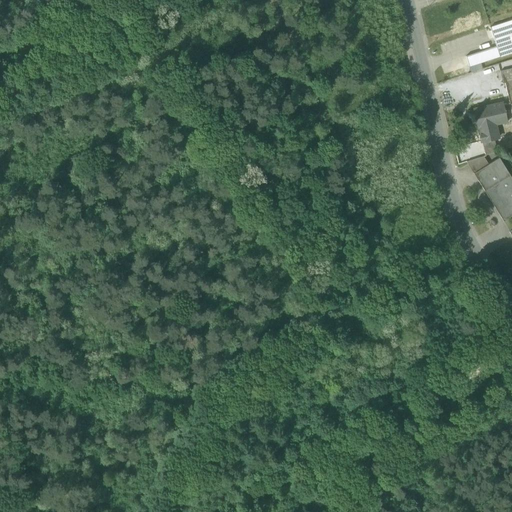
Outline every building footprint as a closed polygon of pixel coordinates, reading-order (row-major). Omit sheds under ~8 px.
[(499,57),(511,52),(511,20),(490,28),(496,47),(499,57)] [(468,67),(499,57),(496,47),(465,57),(468,67)] [(503,84),(505,83),(504,81),(511,78),(511,68),(500,71),(503,84)] [(481,142),(482,142),(494,139),(498,138),(495,124),(494,119),(506,116),(503,103),(474,110),(481,142)] [(507,122),(506,116),(494,119),(495,124),(507,122)] [(482,142),(485,156),(497,152),(494,139),(482,142)] [(468,162),(475,173),(489,165),(483,157),(468,162)] [(475,173),(485,191),(510,175),(500,158),(489,165),(475,173)] [(511,178),(510,175),(485,191),(503,222),(511,216),(511,178)]
